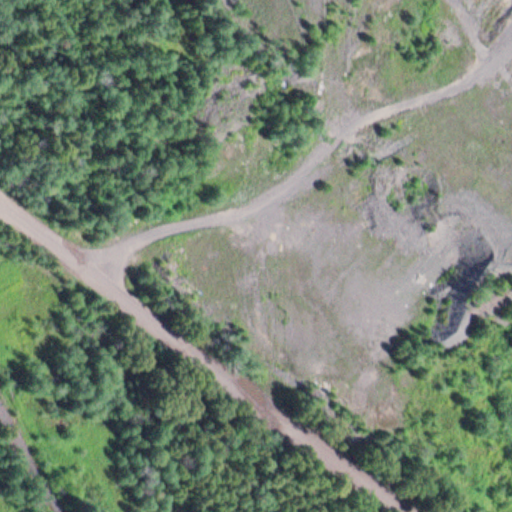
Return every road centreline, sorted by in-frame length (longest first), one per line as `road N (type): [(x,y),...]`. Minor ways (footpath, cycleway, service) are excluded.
road 1 (track): [(0,206),(416,511)]
road 2 (residential): [(66,511),(0,388)]
